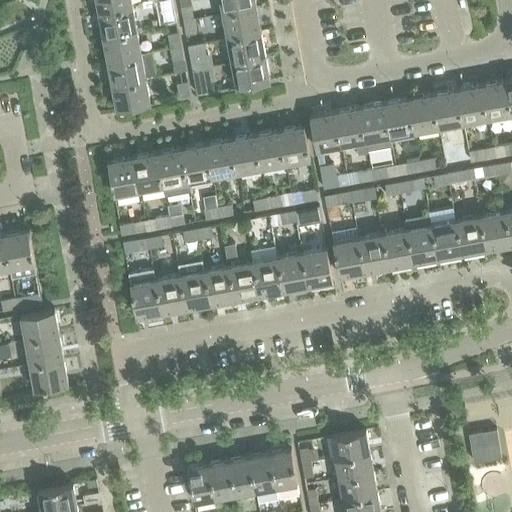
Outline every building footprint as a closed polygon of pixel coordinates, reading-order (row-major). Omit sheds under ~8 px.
[(96,0),(99,10),(132,4),(131,0),(96,0)] [(175,21),(171,0),(154,0),(159,24),(175,21)] [(179,0),(181,9),(183,20),(194,18),(190,0),(179,0)] [(220,0),(223,13),(256,7),(255,0),(220,0)] [(99,10),(103,35),(137,28),(132,4),(99,10)] [(223,13),(228,37),(261,31),(256,7),(223,13)] [(197,33),(194,18),(183,20),(186,35),(197,33)] [(103,35),(108,59),(141,53),(137,28),(103,35)] [(228,37),(232,62),(265,56),(261,31),(228,37)] [(167,35),(169,48),(180,46),(178,33),(167,35)] [(188,42),(192,69),(214,65),(211,51),(205,52),(203,39),(188,42)] [(183,61),(180,46),(169,48),(172,63),(183,61)] [(108,59),(112,83),(146,77),(141,53),(108,59)] [(270,81),(265,56),(232,62),(237,87),(270,81)] [(216,77),(214,65),(192,69),(197,92),(212,89),(210,78),(216,77)] [(151,102),(146,77),(112,83),(117,109),(151,102)] [(511,112),(506,79),(481,84),(488,117),(511,112)] [(179,97),(189,95),(186,81),(176,83),(179,97)] [(481,84),(457,88),(463,122),(488,117),(481,84)] [(457,88),(432,93),(438,126),(463,122),(457,88)] [(432,93),(408,97),(414,130),(438,126),(432,93)] [(408,97),(384,101),(390,135),(414,130),(408,97)] [(384,101),(359,106),(365,139),(390,135),(384,101)] [(335,110),(341,144),(356,141),(358,153),(368,151),(365,139),(359,106),(335,110)] [(316,148),(341,144),(335,110),(310,115),(316,148)] [(304,124),(279,128),(285,162),(310,157),(304,124)] [(279,128),(254,133),(260,166),(285,162),(279,128)] [(254,133),(230,137),(236,171),(260,166),(254,133)] [(230,137),(205,142),(211,175),(236,171),(230,137)] [(205,142),(181,146),(187,180),(211,175),(205,142)] [(181,146),(157,151),(163,184),(187,180),(181,146)] [(484,147),(468,150),(470,161),(486,158),(484,147)] [(457,163),(470,161),(468,150),(455,152),(457,163)] [(157,151),(132,155),(139,189),(163,184),(157,151)] [(114,193),(139,189),(132,155),(108,160),(114,193)] [(434,156),(420,159),(421,170),(435,167),(434,156)] [(411,172),(421,170),(420,159),(409,161),(411,172)] [(511,161),(497,164),(498,175),(511,172),(511,161)] [(319,165),(322,177),(323,187),(337,185),(333,163),(319,165)] [(484,177),(498,175),(497,164),(482,167),(484,177)] [(386,165),(371,168),(373,179),(388,176),(386,165)] [(359,181),(373,179),(371,168),(357,170),(359,181)] [(472,169),(447,173),(449,184),(474,179),(472,169)] [(435,186),(449,184),(447,173),(433,176),(435,186)] [(412,180),(399,182),(400,193),(414,190),(412,180)] [(386,195),(400,193),(399,182),(384,184),(386,195)] [(304,201),(318,198),(316,188),(302,190),(304,201)] [(338,203),(352,201),(350,191),(336,193),(338,203)] [(281,194),(266,196),(268,207),(283,204),(281,194)] [(254,210),(268,207),(266,196),(253,199),(254,210)] [(232,203),(217,206),(219,216),(234,213),(232,203)] [(206,219),(219,216),(217,206),(204,208),(206,219)] [(308,207),(294,210),(296,220),(310,218),(308,207)] [(282,223),(296,220),(294,210),(280,212),(282,223)] [(505,210),(480,215),(486,249),(511,244),(505,210)] [(183,212),(168,214),(170,225),(185,222),(183,212)] [(405,218),(407,228),(413,262),(438,257),(432,224),(430,213),(405,218)] [(157,227),(170,225),(168,214),(155,217),(157,227)] [(480,215),(455,219),(462,253),(486,249),(480,215)] [(455,219),(432,224),(438,257),(462,253),(455,219)] [(121,234),(135,231),(134,221),(120,224),(121,234)] [(334,227),(335,235),(357,232),(356,224),(334,227)] [(210,225),(196,228),(198,238),(212,236),(210,225)] [(184,241),(198,238),(196,228),(182,230),(184,241)] [(407,228),(382,233),(388,266),(413,262),(407,228)] [(29,229),(3,234),(10,267),(11,276),(37,272),(35,262),(29,229)] [(382,233),(358,237),(365,271),(388,266),(382,233)] [(3,234),(0,234),(0,268),(10,267),(3,234)] [(161,234),(147,236),(149,247),(163,244),(161,234)] [(136,249),(149,247),(147,236),(134,239),(136,249)] [(339,275),(365,271),(358,237),(333,242),(339,275)] [(224,245),(228,264),(234,298),(258,294),(252,260),(238,262),(235,243),(224,245)] [(250,249),(252,260),(258,294),(283,289),(277,255),(275,245),(250,249)] [(327,246),(301,251),(307,285),(333,280),(327,246)] [(301,251),(277,255),(283,289),(307,285),(301,251)] [(228,264),(203,269),(210,303),(234,298),(228,264)] [(161,311),(155,278),(153,267),(128,272),(136,316),(161,311)] [(203,269),(179,273),(185,307),(210,303),(203,269)] [(179,273),(155,278),(161,311),(185,307),(179,273)] [(29,295),(16,298),(17,308),(31,305),(29,295)] [(3,310),(17,308),(16,298),(2,300),(3,310)] [(21,314),(26,339),(59,333),(55,308),(21,314)] [(26,339),(30,363),(64,357),(59,333),(26,339)] [(68,383),(64,357),(30,363),(35,389),(68,383)] [(331,435),(335,456),(371,449),(367,428),(331,435)] [(474,462),(502,458),(497,429),(470,433),(474,462)] [(271,449),(277,485),(279,495),(300,491),(292,446),(271,449)] [(300,447),(302,462),(311,460),(308,446),(300,447)] [(271,449),(250,453),(256,489),(277,485),(271,449)] [(335,456),(339,476),(374,469),(371,449),(335,456)] [(250,453),(229,457),(236,492),(256,489),(250,453)] [(229,457),(209,461),(215,496),(236,492),(229,457)] [(314,474),(311,460),(302,462),(305,476),(314,474)] [(195,500),(215,496),(209,461),(188,464),(195,500)] [(339,476),(343,496),(378,490),(374,469),(339,476)] [(38,488),(42,509),(77,503),(74,482),(38,488)] [(307,488),(310,502),(319,501),(316,486),(307,488)] [(343,496),(345,511),(372,511),(382,510),(378,490),(343,496)] [(85,502),(101,499),(99,491),(83,494),(85,502)] [(320,511),(319,501),(310,502),(311,511),(320,511)] [(42,509),(42,511),(79,511),(77,503),(42,509)]
